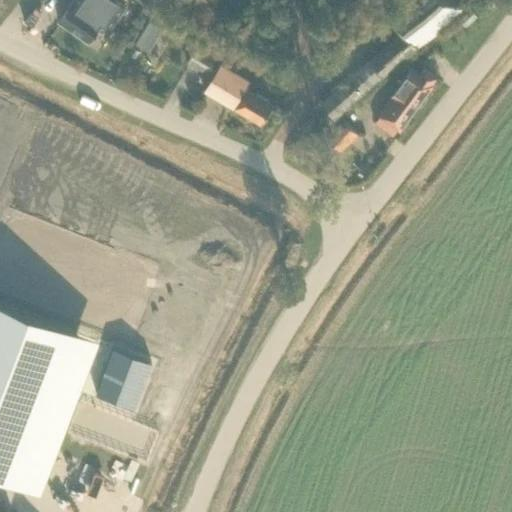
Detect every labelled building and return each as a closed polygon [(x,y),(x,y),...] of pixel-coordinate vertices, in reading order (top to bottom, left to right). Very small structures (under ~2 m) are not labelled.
[(72,0),(73,0),(60,20),(87,39),(101,19),(110,26),(125,6),(116,0),(72,0)] [(335,118),(461,7),(454,0),(401,0),(386,14),(402,31),(321,103),(335,118)] [(148,51),(155,39),(142,31),(135,43),(148,51)] [(210,76),(220,59),(197,45),(186,62),(210,76)] [(261,124),(272,104),(244,87),(249,79),(220,62),(204,90),(261,124)] [(436,77),(423,67),(418,74),(411,69),(378,114),(399,129),(432,84),(431,84),(436,77)] [(342,150),(357,134),(341,118),(325,134),(342,150)] [(0,476),(17,483),(75,334),(0,304),(0,476)] [(113,347),(96,393),(134,407),(151,361),(113,347)]
